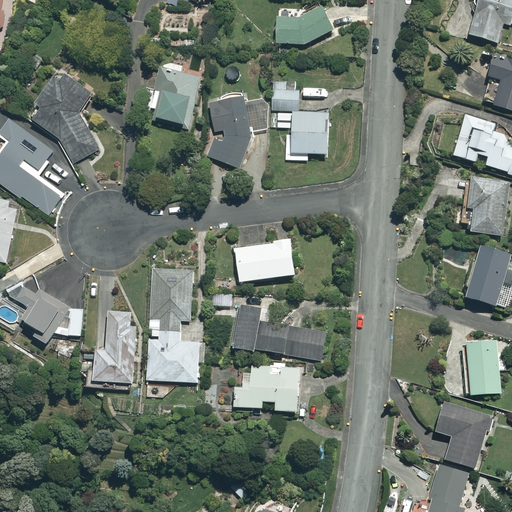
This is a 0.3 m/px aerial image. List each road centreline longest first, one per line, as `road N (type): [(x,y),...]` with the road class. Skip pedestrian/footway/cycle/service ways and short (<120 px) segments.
road 1 (residential): [(355,511),(370,399),(379,198)]
road 2 (residential): [(379,198),(104,224)]
road 3 (residential): [(379,198),(391,0)]
